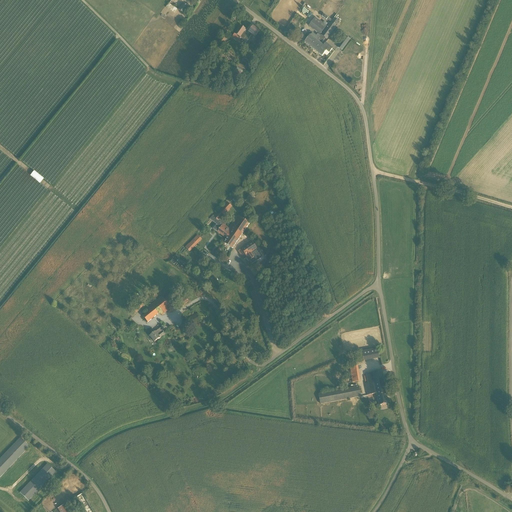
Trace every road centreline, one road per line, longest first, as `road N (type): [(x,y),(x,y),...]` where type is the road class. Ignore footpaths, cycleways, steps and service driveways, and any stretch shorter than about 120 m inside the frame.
road 1 (unclassified): [(411,444),(380,304),(374,183),(361,113),(232,0)]
road 2 (unclassified): [(108,511),(88,480),(0,409)]
road 3 (track): [(372,173),(511,208)]
